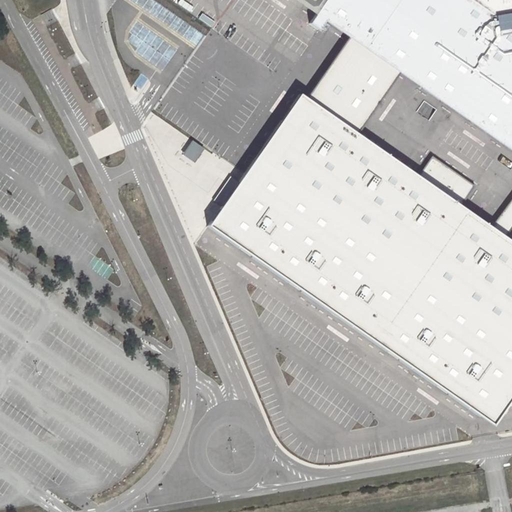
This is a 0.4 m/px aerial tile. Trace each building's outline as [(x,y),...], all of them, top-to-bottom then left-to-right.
[(298,0),(319,14),(328,0),(298,0)] [(511,0),(328,0),(319,14),(355,39),(402,71),(511,147),(511,0)] [(402,71),(355,39),(311,104),(356,135),(402,71)] [(492,427),(511,399),(511,243),(506,239),(491,229),(356,135),(311,104),(301,97),(207,231),(492,427)] [(192,165),(204,150),(192,141),(181,156),(192,165)] [(511,230),(511,198),(491,229),(506,239),(511,230)]
